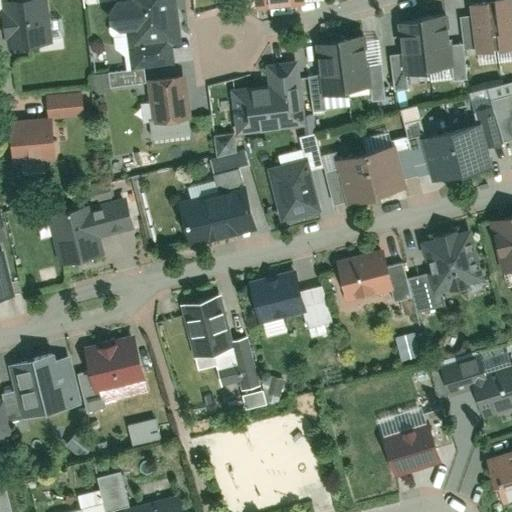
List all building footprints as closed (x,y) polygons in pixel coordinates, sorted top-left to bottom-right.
[(6,4),(10,51),(51,48),(47,0),(6,4)] [(174,68),(172,46),(181,45),(177,0),(122,0),(116,1),(119,36),(128,35),(130,50),(132,72),(174,68)] [(306,0),(254,0),(256,11),(307,7),(306,0)] [(497,58),(492,0),(470,2),(475,60),(497,58)] [(511,56),(511,0),(494,0),(492,0),(497,58),(511,56)] [(444,60),(440,6),(418,8),(418,15),(422,62),(444,60)] [(422,62),(418,15),(396,16),(401,70),(423,68),(422,62)] [(383,82),(379,28),(356,30),(357,37),(361,84),(383,82)] [(361,84),(357,37),(335,39),(340,92),(362,90),(361,84)] [(282,132),(281,128),(307,126),(301,62),(268,65),(270,87),(234,90),(238,136),(282,132)] [(192,123),(187,76),(149,79),(154,127),(192,123)] [(8,120),(12,168),(56,164),(52,116),(8,120)] [(466,175),(467,178),(499,170),(485,119),(454,127),(466,175)] [(422,135),(435,183),(466,175),(454,127),(422,135)] [(381,198),(407,191),(395,145),(369,152),(381,198)] [(354,206),(381,200),(381,198),(369,152),(342,159),(354,206)] [(305,159),(271,168),(284,218),(318,209),(305,159)] [(181,201),(193,246),(234,236),(231,224),(254,218),(245,185),(181,201)] [(89,205),(88,202),(47,212),(62,271),(104,261),(97,237),(137,227),(128,195),(89,205)] [(511,213),(487,220),(502,277),(511,273),(511,213)] [(487,287),(473,230),(457,235),(456,232),(439,236),(440,239),(424,243),(438,299),(487,287)] [(398,295),(385,247),(371,250),(364,250),(358,252),(352,255),(336,259),(348,308),(398,295)] [(0,300),(13,297),(2,256),(0,256),(0,300)] [(309,313),(298,268),(250,280),(262,326),(309,313)] [(235,351),(220,291),(181,301),(197,361),(235,351)] [(399,335),(405,358),(424,354),(418,330),(399,335)] [(156,393),(140,334),(87,347),(102,407),(156,393)] [(57,360),(54,349),(9,360),(25,423),(82,408),(69,357),(57,360)] [(511,369),(484,377),(479,357),(442,367),(451,398),(475,391),(484,422),(511,414),(511,369)] [(131,424),(137,443),(165,435),(159,415),(131,424)] [(447,465),(435,421),(384,435),(396,478),(447,465)] [(502,479),(507,501),(511,500),(511,454),(491,460),(497,480),(502,479)] [(121,511),(183,511),(179,496),(122,511),(121,511)]
